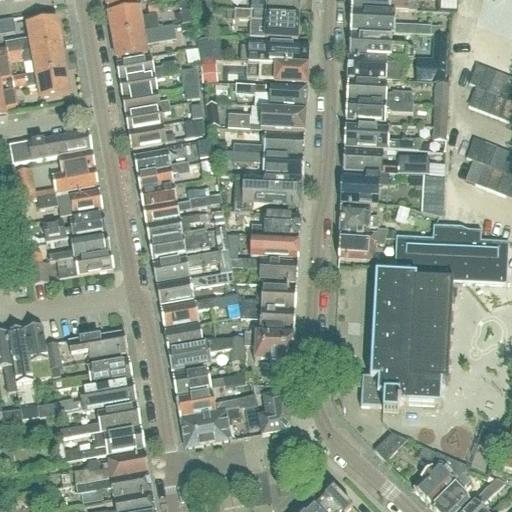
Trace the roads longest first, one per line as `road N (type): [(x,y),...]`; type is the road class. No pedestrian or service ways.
road 1 (residential): [(406,511),(324,432),(312,388),(330,0)]
road 2 (residential): [(173,511),(142,307),(133,297)]
road 3 (residential): [(133,297),(104,118)]
road 4 (residential): [(3,317),(133,297)]
road 5 (residential): [(104,118),(86,0)]
